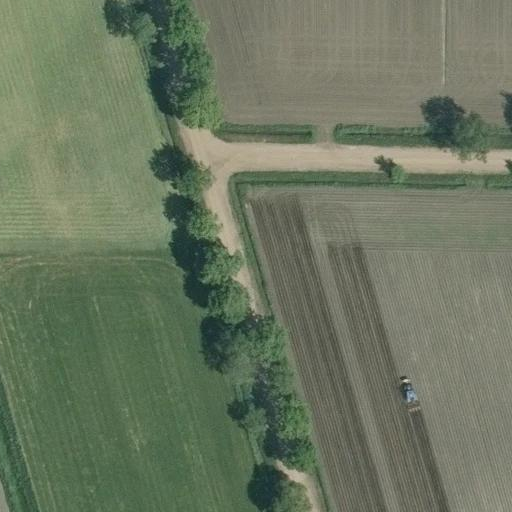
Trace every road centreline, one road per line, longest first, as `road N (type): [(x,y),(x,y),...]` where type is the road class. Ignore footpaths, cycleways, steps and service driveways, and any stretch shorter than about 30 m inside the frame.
road 1 (track): [(304,511),(203,158)]
road 2 (track): [(203,158),(511,163)]
road 3 (track): [(203,158),(156,0)]
